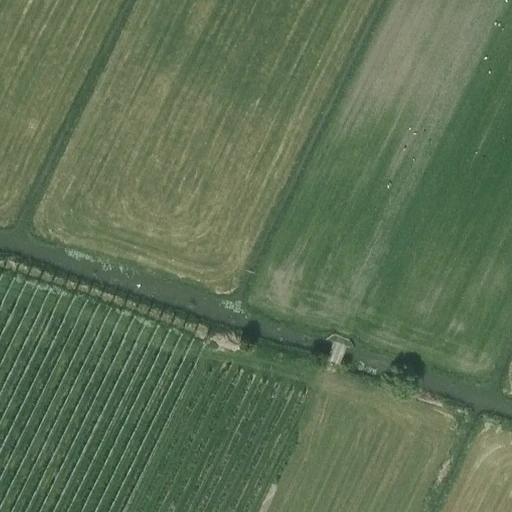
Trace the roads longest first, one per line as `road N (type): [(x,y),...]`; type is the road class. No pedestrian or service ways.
road 1 (track): [(431,417),(211,350),(130,511)]
road 2 (track): [(506,0),(342,343)]
